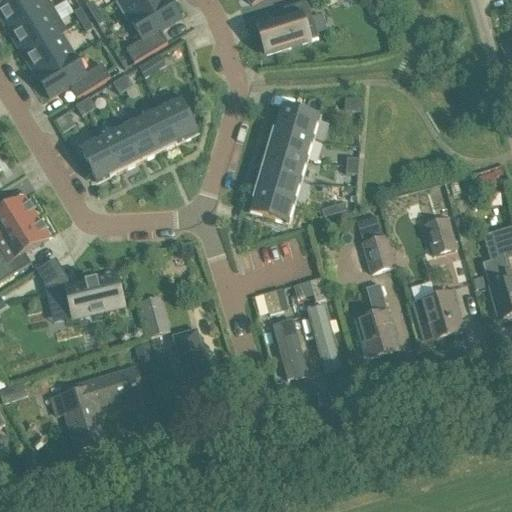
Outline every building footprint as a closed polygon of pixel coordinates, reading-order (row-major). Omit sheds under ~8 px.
[(0,0),(0,11),(18,0),(0,0)] [(18,0),(0,11),(0,19),(10,36),(53,10),(47,0),(18,0)] [(166,0),(120,0),(118,2),(131,24),(168,2),(166,0)] [(168,2),(131,24),(142,42),(126,52),(134,66),(168,46),(160,33),(180,21),(168,2)] [(93,3),(86,7),(92,18),(99,13),(93,3)] [(318,41),(306,3),(284,10),(287,22),(259,31),(267,56),(318,41)] [(10,36),(24,59),(67,33),(53,10),(10,36)] [(79,25),(86,21),(80,10),(73,14),(79,25)] [(92,18),(98,28),(105,24),(99,13),(92,18)] [(92,31),(86,21),(79,25),(86,35),(92,31)] [(24,59),(38,81),(75,59),(61,37),(68,33),(67,33),(24,59)] [(145,81),(166,68),(160,58),(139,71),(145,81)] [(85,76),(75,59),(38,81),(50,101),(70,89),(77,101),(110,80),(102,66),(85,76)] [(127,78),(119,82),(126,93),(133,88),(127,78)] [(119,96),(126,93),(119,82),(113,86),(119,96)] [(156,106),(176,147),(197,137),(177,96),(156,106)] [(89,100),(82,105),(88,115),(96,111),(89,100)] [(361,102),(345,101),(345,113),(361,114),(361,102)] [(82,119),(88,115),(82,105),(76,109),(82,119)] [(138,116),(137,116),(157,157),(176,147),(156,106),(156,107),(159,113),(141,122),(138,116)] [(276,131),(312,142),(319,120),(282,110),(276,131)] [(137,116),(118,125),(138,166),(157,157),(137,116)] [(120,132),(101,141),(118,176),(138,166),(118,125),(117,126),(120,132)] [(276,131),(269,152),(306,163),(312,142),(276,131)] [(98,186),(118,176),(101,141),(81,151),(98,186)] [(269,152),(263,173),(300,184),(306,163),(269,152)] [(346,168),(358,169),(359,161),(347,160),(346,168)] [(358,169),(346,168),(346,176),(358,177),(358,169)] [(263,173),(257,194),(294,204),(300,184),(263,173)] [(294,204),(257,194),(251,215),(288,226),(294,204)] [(0,243),(36,221),(24,200),(10,209),(0,215),(0,243)] [(333,209),(335,217),(347,213),(344,206),(333,209)] [(324,220),(335,217),(333,209),(321,212),(324,220)] [(361,246),(370,278),(397,271),(391,251),(399,249),(396,237),(388,239),(387,238),(385,239),(378,218),(357,224),(364,245),(361,246)] [(423,228),(433,260),(458,253),(450,220),(423,228)] [(36,221),(0,243),(0,261),(11,279),(31,266),(25,256),(49,241),(36,221)] [(498,264),(511,259),(511,229),(490,236),(498,264)] [(43,284),(46,298),(59,295),(65,323),(122,309),(115,279),(73,289),(63,272),(43,284)] [(501,286),(490,290),(499,322),(503,321),(505,323),(511,321),(511,275),(511,272),(498,276),(501,286)] [(483,279),(473,282),(476,292),(486,289),(483,279)] [(295,300),(305,297),(300,280),(290,282),(295,300)] [(310,284),(315,304),(327,301),(322,281),(310,284)] [(270,318),(281,314),(276,294),(264,297),(270,318)] [(462,334),(451,295),(414,306),(425,343),(433,341),(433,342),(462,334)] [(149,340),(169,334),(159,300),(139,305),(149,340)] [(322,311),(303,316),(320,374),(338,368),(322,311)] [(362,363),(398,353),(387,314),(350,325),(362,363)] [(190,402),(214,395),(215,395),(198,332),(173,339),(190,402)] [(140,363),(141,363),(144,374),(154,372),(151,360),(153,360),(149,347),(137,350),(140,363)] [(294,368),(282,371),(290,401),(301,399),(294,368)] [(68,396),(52,401),(57,418),(66,416),(76,451),(105,442),(95,408),(143,393),(136,370),(67,391),(68,396)] [(23,386),(0,393),(0,394),(4,406),(28,398),(23,386)]
